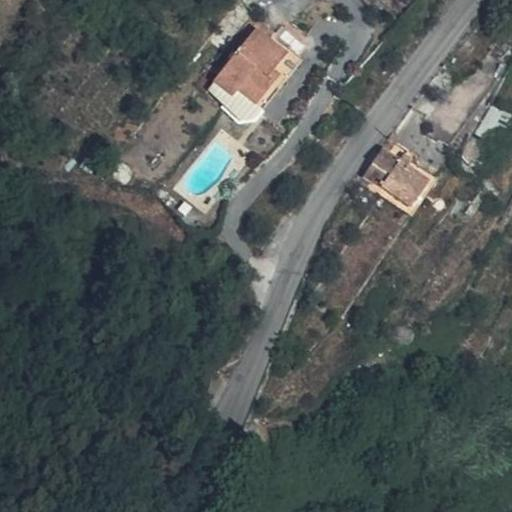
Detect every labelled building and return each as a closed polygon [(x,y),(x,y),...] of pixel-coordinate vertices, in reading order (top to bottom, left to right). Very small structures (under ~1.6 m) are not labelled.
[(273,68),(290,50),(296,41),(258,10),(197,81),(206,88),(215,78),(232,94),(238,86),(254,99),(279,72),(273,68)] [(296,54),(290,50),(273,68),(279,72),(296,54)] [(305,62),(296,54),(279,72),(281,74),(256,101),(254,99),(237,117),(258,117),(305,62)] [(281,74),(279,72),(254,99),(256,101),(281,74)] [(237,117),(254,99),(238,86),(232,94),(215,78),(206,88),(237,117)] [(500,134),(486,122),(444,171),(462,184),(500,134)] [(390,151),(369,176),(413,209),(432,183),(390,151)]
